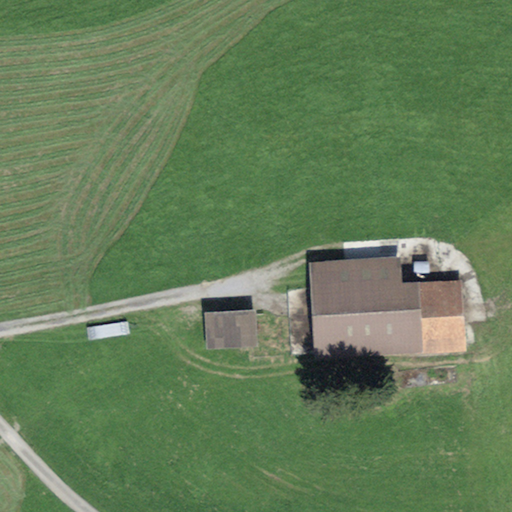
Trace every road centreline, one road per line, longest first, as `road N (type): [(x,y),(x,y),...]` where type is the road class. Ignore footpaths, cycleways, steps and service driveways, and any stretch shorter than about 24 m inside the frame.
road 1 (track): [(0,330),(228,285),(321,249),(427,241),(461,261)]
road 2 (unclassified): [(88,511),(0,425)]
